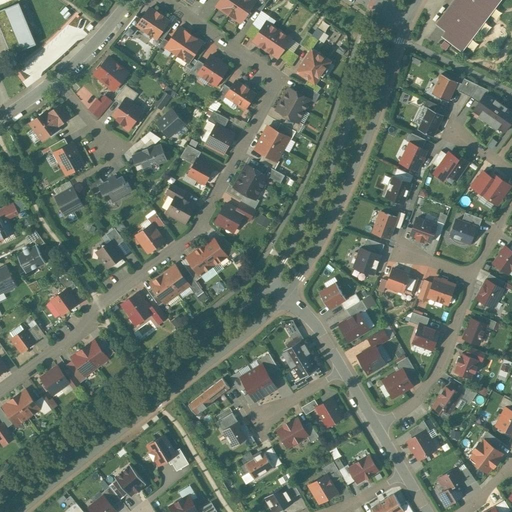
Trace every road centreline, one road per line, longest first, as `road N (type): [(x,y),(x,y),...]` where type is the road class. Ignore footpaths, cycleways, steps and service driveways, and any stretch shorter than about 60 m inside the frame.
road 1 (residential): [(0,389),(193,233),(279,78),(163,0)]
road 2 (tertiary): [(268,281),(0,499)]
road 3 (tertiary): [(20,511),(284,295)]
road 4 (tertiary): [(284,295),(354,171),(405,23)]
road 5 (tertiary): [(385,11),(333,165),(268,281)]
road 6 (residential): [(469,275),(438,369),(413,401),(376,426)]
